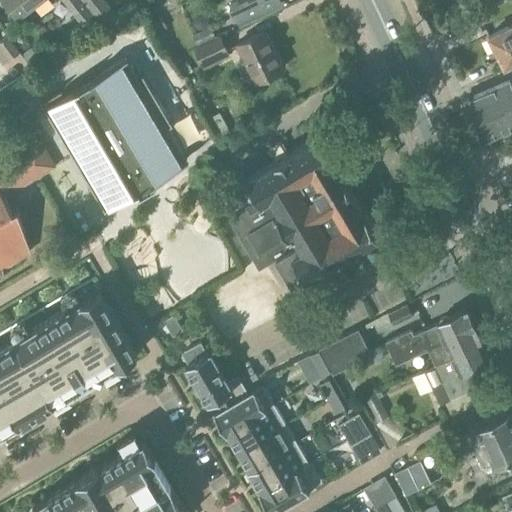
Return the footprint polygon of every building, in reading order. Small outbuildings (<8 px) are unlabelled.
[(3,0),(17,17),(39,0),(3,0)] [(97,25),(78,0),(60,0),(85,34),(97,25)] [(78,0),(97,25),(99,25),(100,27),(114,16),(102,0),(78,0)] [(236,0),(228,4),(237,23),(280,3),(278,0),(236,0)] [(511,24),(489,36),(497,51),(497,50),(511,42),(511,24)] [(216,38),(211,26),(193,34),(198,46),(216,38)] [(282,67),(264,29),(236,42),(255,80),(282,67)] [(0,47),(0,59),(3,64),(19,52),(7,36),(0,40),(0,47)] [(222,37),(199,48),(194,50),(203,68),(230,56),(222,37)] [(511,42),(497,50),(497,51),(505,67),(511,63),(511,42)] [(31,66),(40,59),(30,47),(22,54),(31,66)] [(138,77),(126,57),(90,78),(91,80),(80,86),(79,85),(64,94),(61,89),(40,101),(104,209),(131,194),(131,193),(162,175),(162,174),(186,159),(167,127),(172,123),(143,74),(138,77)] [(11,76),(14,76),(16,75),(17,71),(15,68),(12,68),(9,70),(8,73),(11,76)] [(475,122),(511,106),(511,86),(511,87),(508,81),(465,99),(475,122)] [(511,106),(475,122),(482,139),(511,126),(511,106)] [(246,179),(237,185),(249,206),(229,218),(258,267),(275,257),(292,285),(304,277),(305,278),(378,235),(364,211),(362,212),(331,159),(333,159),(319,135),(245,178),(246,179)] [(23,150),(0,163),(0,274),(1,275),(3,268),(2,267),(29,250),(17,206),(12,209),(3,194),(35,175),(36,177),(53,167),(38,141),(31,145),(24,149),(23,150)] [(0,346),(0,432),(5,430),(4,429),(17,421),(18,422),(54,401),(53,400),(66,392),(67,393),(81,385),(80,382),(88,377),(90,380),(104,371),(101,366),(114,359),(118,364),(136,353),(98,289),(80,300),(80,301),(67,309),(66,307),(29,329),(30,331),(17,338),(16,337),(0,346)] [(413,314),(407,303),(388,313),(394,323),(413,314)] [(465,309),(411,334),(409,330),(386,341),(395,363),(428,347),(435,362),(456,352),(464,348),(465,351),(481,344),(465,309)] [(173,335),(183,329),(174,313),(163,320),(173,335)] [(358,327),(319,348),(332,373),(371,353),(358,327)] [(220,408),(248,392),(237,374),(227,380),(209,350),(206,351),(200,341),(182,352),(188,362),(185,364),(208,403),(214,399),(220,408)] [(456,352),(435,362),(423,368),(439,401),(450,396),(451,396),(472,386),(465,371),(488,359),(481,344),(465,351),(464,348),(456,352)] [(318,350),(309,355),(317,369),(326,364),(318,350)] [(327,398),(336,393),(329,379),(320,384),(327,398)] [(262,383),(248,392),(220,408),(213,412),(225,432),(274,403),(262,383)] [(376,421),(381,419),(377,425),(397,438),(405,426),(388,415),(375,391),(363,398),(376,421)] [(344,407),(336,393),(327,398),(335,412),(344,407)] [(274,403),(225,432),(225,433),(227,432),(237,450),(285,422),(274,403)] [(358,412),(348,418),(360,439),(371,433),(358,412)] [(461,454),(462,457),(463,456),(473,452),(473,450),(511,432),(511,420),(509,413),(454,439),(454,440),(461,454)] [(360,439),(348,418),(338,424),(350,445),(360,439)] [(285,422),(237,450),(248,468),(247,469),(247,470),(296,441),(285,422)] [(511,432),(473,450),(473,452),(475,455),(469,457),(475,470),(481,467),(483,470),(493,466),(494,467),(507,460),(511,457),(511,432)] [(76,479),(32,505),(36,511),(171,511),(183,505),(172,486),(171,487),(153,458),(155,457),(144,439),(99,465),(99,464),(75,477),(76,479)] [(308,461),(296,441),(247,470),(259,490),(258,490),(258,491),(308,461)] [(394,473),(406,494),(431,481),(419,460),(394,473)] [(308,461),(258,491),(270,511),(272,511),(323,482),(311,461),(309,462),(308,461)] [(511,511),(511,493),(503,497),(508,511),(511,511)] [(405,511),(395,494),(385,500),(391,511),(405,511)] [(391,511),(385,500),(375,506),(377,511),(391,511)] [(440,511),(435,503),(418,511),(440,511)]
